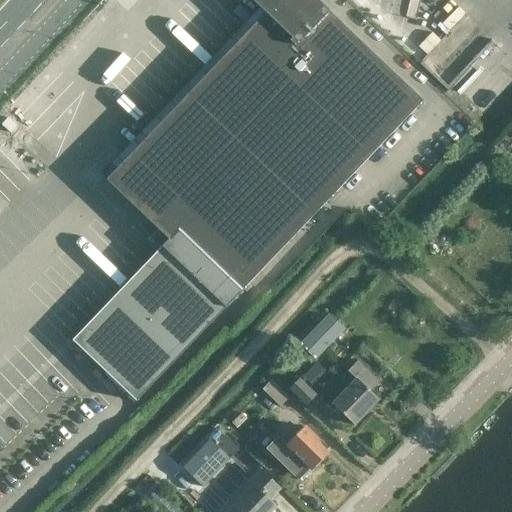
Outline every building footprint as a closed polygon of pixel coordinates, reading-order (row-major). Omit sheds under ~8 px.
[(254,0),(266,11),(206,75),(121,164),(153,194),(147,200),(241,290),(422,100),(316,0),(254,0)] [(344,329),(329,315),(300,344),(315,359),(344,329)] [(370,392),(379,382),(358,362),(348,372),(357,380),(333,405),(354,425),(379,400),(370,392)] [(299,379),(290,389),(307,405),(317,396),(299,379)] [(281,406),(289,398),(272,381),(264,390),(281,406)] [(287,446),(277,437),(266,449),(299,480),(310,468),(311,470),(330,450),(306,427),(287,446)] [(203,487),(239,450),(218,430),(217,429),(181,466),(182,467),(203,487)] [(269,500),(280,489),(261,470),(250,482),(253,486),(227,511),(270,511),(276,506),(269,500)] [(177,511),(182,511),(188,506),(188,505),(169,487),(161,496),(177,511)]
